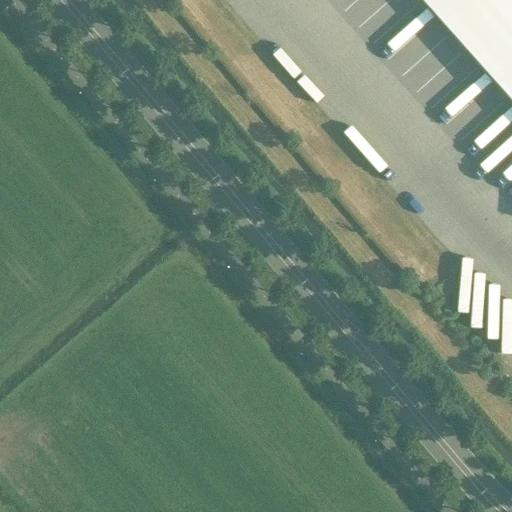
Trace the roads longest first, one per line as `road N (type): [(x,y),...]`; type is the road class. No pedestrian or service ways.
road 1 (tertiary): [(52,0),(492,511)]
road 2 (tertiary): [(511,501),(80,0)]
